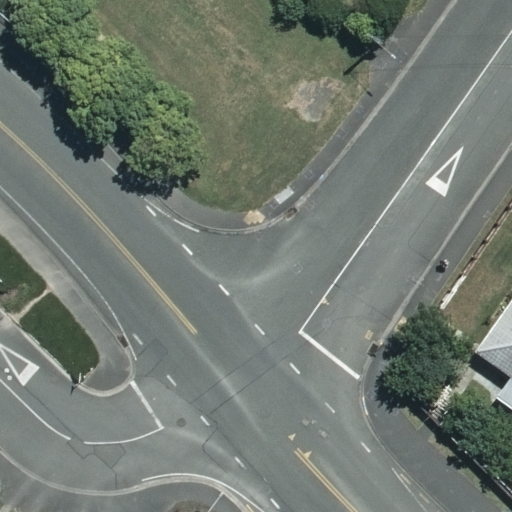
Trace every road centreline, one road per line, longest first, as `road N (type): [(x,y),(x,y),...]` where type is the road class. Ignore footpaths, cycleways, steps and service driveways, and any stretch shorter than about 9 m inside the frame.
road 1 (residential): [(511,29),(248,399)]
road 2 (tertiary): [(248,399),(118,241),(0,126)]
road 3 (residential): [(0,380),(42,421),(87,443),(138,438),(248,399)]
road 4 (tertiary): [(352,511),(248,399)]
